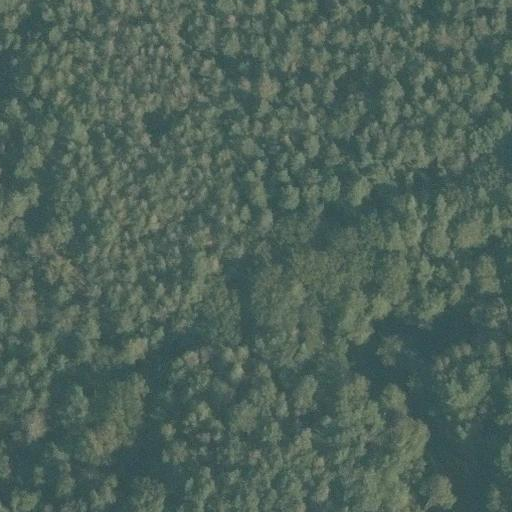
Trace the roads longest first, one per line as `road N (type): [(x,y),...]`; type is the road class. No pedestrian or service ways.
road 1 (track): [(0,460),(91,417),(272,308)]
road 2 (track): [(272,308),(511,194)]
